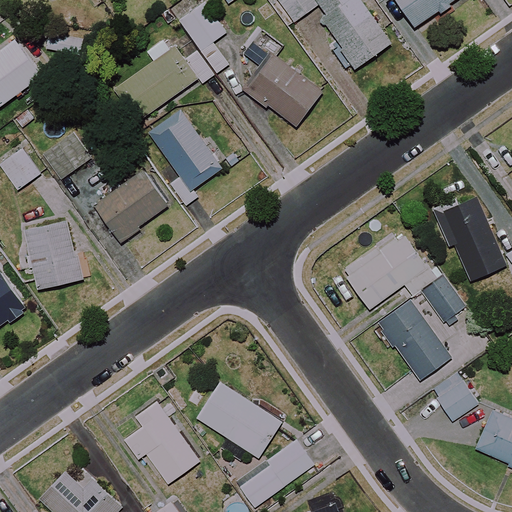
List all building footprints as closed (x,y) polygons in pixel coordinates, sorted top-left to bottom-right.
[(393,45),(361,0),(270,0),(288,25),(317,6),(342,43),(336,47),(354,72),(393,45)] [(458,0),(388,0),(408,31),(458,0)] [(201,50),(218,74),(231,65),(214,42),(227,34),(204,1),(178,19),(201,50)] [(196,80),(167,38),(147,52),(155,62),(116,89),(139,121),(196,80)] [(284,46),(273,38),(263,51),(268,54),(242,88),(294,129),(321,94),(275,58),(284,46)] [(0,108),(43,74),(16,41),(0,53),(0,108)] [(222,168),(180,110),(150,132),(181,175),(170,183),(186,206),(198,197),(193,189),(222,168)] [(90,159),(72,132),(40,154),(58,181),(90,159)] [(41,174),(21,147),(0,162),(0,165),(18,191),(41,174)] [(167,205),(138,169),(93,205),(122,241),(167,205)] [(507,265),(476,196),(435,214),(448,246),(453,244),(470,281),(507,265)] [(82,278),(65,215),(23,227),(41,290),(82,278)] [(429,269),(405,232),(345,271),(369,308),(429,269)] [(0,325),(25,309),(0,272),(0,325)] [(452,358),(452,335),(447,328),(460,319),(456,313),(465,306),(443,274),(420,290),(433,308),(422,316),(411,300),(374,325),(390,348),(395,344),(420,380),(452,358)] [(283,421),(220,381),(197,417),(259,457),(283,421)] [(479,404),(464,381),(438,399),(453,421),(479,404)] [(201,461),(158,402),(137,417),(143,426),(125,439),(139,459),(147,453),(169,484),(201,461)] [(511,415),(490,407),(480,429),(469,425),(462,442),(511,464),(511,415)] [(314,465),(297,440),(268,461),(271,465),(241,487),(256,507),(314,465)] [(117,511),(123,506),(74,460),(39,498),(54,511),(117,511)] [(339,511),(336,502),(310,511),(339,511)]
